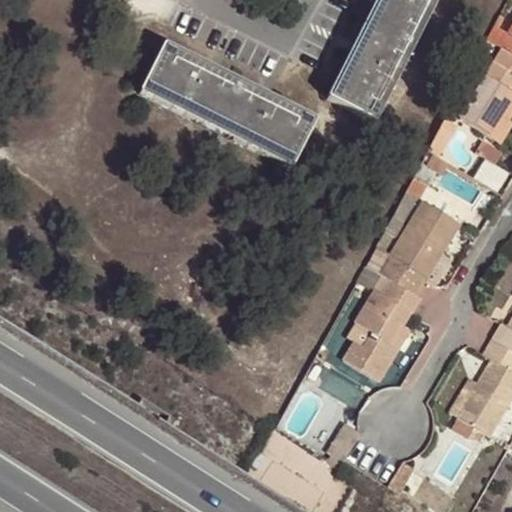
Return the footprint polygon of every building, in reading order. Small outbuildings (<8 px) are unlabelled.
[(435,0),(376,0),(327,99),(374,123),(435,0)] [(501,49),(511,55),(511,26),(500,48),(501,49)] [(314,122),(164,47),(140,94),(289,169),(314,122)] [(511,55),(501,49),(459,120),(488,138),(511,97),(511,95),(510,94),(511,90),(511,55)] [(511,115),(511,97),(488,138),(500,146),(511,125),(511,124),(508,122),(511,115)] [(447,113),(443,121),(449,125),(450,124),(453,116),(447,113)] [(433,139),(446,146),(455,127),(450,124),(449,125),(443,121),(433,139)] [(426,152),(438,159),(446,146),(433,139),(426,152)] [(500,155),(481,144),(476,154),(494,166),(500,155)] [(422,187),(411,181),(404,193),(415,199),(422,187)] [(415,199),(404,193),(389,222),(398,228),(415,199)] [(375,248),(365,267),(382,277),(389,281),(413,295),(423,279),(423,280),(457,226),(421,203),(389,256),(375,248)] [(475,241),(479,234),(466,228),(462,233),(475,241)] [(389,281),(382,277),(373,292),(380,296),(389,281)] [(409,314),(419,299),(413,295),(389,281),(380,296),(373,292),(354,324),(371,334),(361,349),(354,344),(344,362),(378,382),(397,349),(391,345),(401,327),(409,314)] [(511,353),(511,321),(507,330),(501,326),(491,341),(511,353)] [(407,332),(401,327),(391,345),(397,349),(407,332)] [(511,353),(491,341),(482,357),(491,363),(477,386),(458,419),(459,420),(484,435),(489,438),(511,400),(511,353)] [(458,419),(477,386),(469,380),(449,414),(458,419)] [(479,444),(484,435),(459,420),(452,431),(469,442),(471,439),(479,444)] [(343,458),(357,428),(345,423),(331,452),(343,458)]
